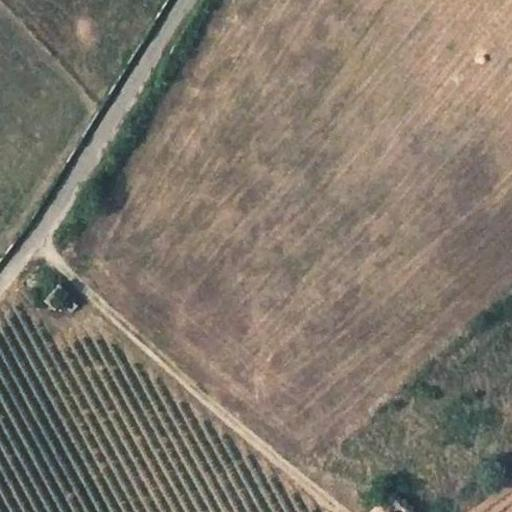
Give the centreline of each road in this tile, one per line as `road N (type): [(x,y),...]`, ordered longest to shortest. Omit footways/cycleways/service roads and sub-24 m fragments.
road 1 (track): [(337,511),(35,243)]
road 2 (residential): [(0,288),(185,0)]
